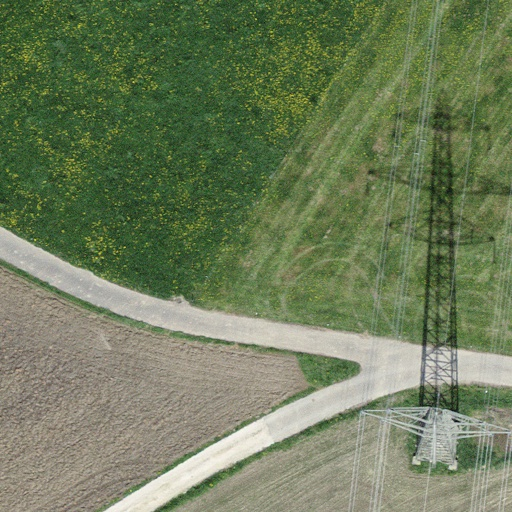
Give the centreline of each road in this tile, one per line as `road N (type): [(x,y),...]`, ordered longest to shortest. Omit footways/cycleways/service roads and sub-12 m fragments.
road 1 (track): [(388,358),(193,325),(68,280),(0,242)]
road 2 (track): [(388,358),(128,511)]
road 3 (residential): [(511,373),(388,358)]
